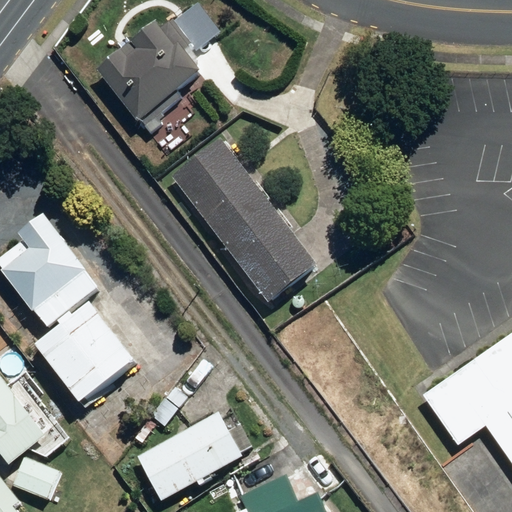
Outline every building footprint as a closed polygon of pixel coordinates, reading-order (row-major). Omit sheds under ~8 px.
[(142,126),(153,140),(165,130),(159,123),(184,104),(178,96),(201,78),(198,75),(198,69),(192,60),(186,60),(184,57),(191,51),(174,29),(163,38),(156,29),(96,76),(138,129),(142,126)] [(172,183),(267,310),(316,273),(221,146),(172,183)] [(68,317),(98,295),(44,222),(18,242),(29,257),(2,278),(33,319),(35,317),(47,333),(56,326),(61,333),(34,354),(78,411),(133,370),(88,311),(73,324),(68,317)] [(511,315),(416,381),(455,437),(480,419),(511,465),(511,315)] [(0,462),(8,473),(45,446),(0,386),(0,462)] [(152,419),(167,429),(179,411),(165,400),(152,419)] [(138,463),(162,508),(242,464),(218,420),(138,463)] [(134,440),(148,452),(154,446),(147,440),(157,428),(150,423),(134,440)] [(13,491),(48,505),(59,477),(25,462),(13,491)] [(0,511),(14,511),(19,508),(0,483),(0,511)] [(242,503),(245,511),(320,511),(316,501),(297,509),(286,484),(242,503)]
